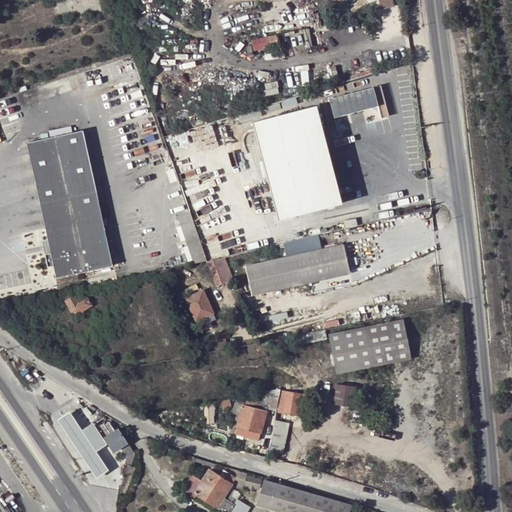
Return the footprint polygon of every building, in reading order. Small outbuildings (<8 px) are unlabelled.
[(393,7),(391,0),(378,0),(381,9),(393,7)] [(279,36),(253,37),(254,50),(280,48),(279,36)] [(338,127),(337,122),(342,113),(353,110),(360,108),(371,105),(380,110),(381,115),(389,113),(381,84),(323,100),(331,129),(338,127)] [(345,202),(318,105),(254,122),(280,218),(345,202)] [(360,108),(353,110),(355,117),(362,115),(360,108)] [(57,278),(113,265),(97,191),(84,130),(27,142),(41,203),(49,242),(44,243),(49,267),(54,265),(57,278)] [(194,263),(207,260),(190,210),(178,214),(194,263)] [(350,273),(344,244),(246,266),(252,295),(350,273)] [(232,280),(224,259),(207,262),(216,286),(232,280)] [(106,296),(100,285),(92,287),(98,300),(106,296)] [(215,320),(203,291),(186,298),(196,321),(197,321),(200,326),(215,320)] [(63,297),(71,312),(78,314),(84,311),(83,310),(91,305),(86,297),(79,301),(73,292),(63,297)] [(405,318),(328,334),(337,374),(413,358),(405,318)] [(352,406),(355,386),(337,384),(334,404),(352,406)] [(292,387),(291,392),(282,390),(279,411),(301,414),(304,394),(299,393),(300,389),(292,387)] [(243,402),(234,403),(230,419),(238,421),(237,425),(261,431),(268,404),(276,405),(278,391),(259,393),(257,401),(244,399),(243,402)] [(96,451),(82,430),(69,412),(57,420),(96,479),(108,471),(96,451)] [(276,421),(272,451),(278,452),(288,453),(292,429),(287,422),(276,421)] [(121,448),(127,457),(124,464),(131,466),(135,454),(118,429),(115,430),(110,422),(105,425),(104,424),(97,429),(93,423),(82,430),(96,451),(107,444),(104,440),(105,439),(114,452),(121,448)] [(259,438),(261,431),(237,425),(235,432),(259,438)] [(223,497),(236,477),(227,472),(223,477),(209,469),(202,481),(193,475),(182,490),(191,496),(194,491),(226,511),(228,511),(234,503),(228,499),(223,497)] [(238,486),(243,488),(244,485),(246,476),(247,474),(238,472),(237,477),(240,478),(238,486)] [(244,485),(249,486),(254,487),(259,488),(261,480),(246,476),(244,485)] [(280,511),(347,511),(350,504),(265,480),(257,505),(280,511)] [(234,489),(228,499),(234,503),(234,504),(237,499),(241,494),(234,489)] [(246,511),(250,507),(237,499),(234,504),(229,511),(246,511)]
